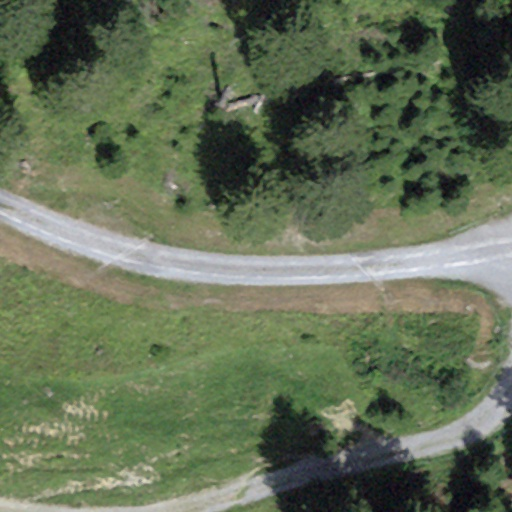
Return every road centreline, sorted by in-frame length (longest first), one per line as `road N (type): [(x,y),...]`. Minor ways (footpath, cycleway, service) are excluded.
road 1 (track): [(511,244),(316,273),(219,270),(132,254),(0,207)]
road 2 (track): [(511,384),(488,421),(457,440),(332,466),(180,511)]
